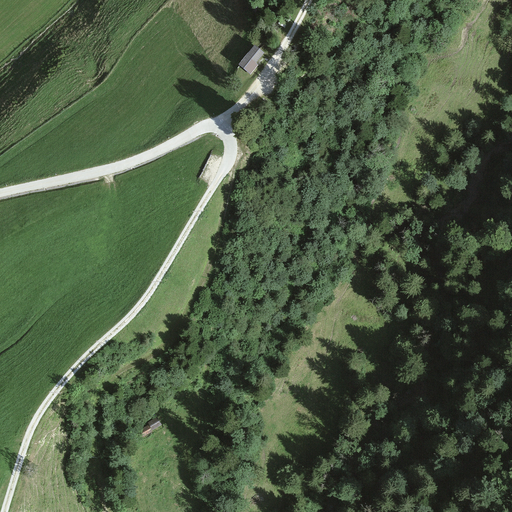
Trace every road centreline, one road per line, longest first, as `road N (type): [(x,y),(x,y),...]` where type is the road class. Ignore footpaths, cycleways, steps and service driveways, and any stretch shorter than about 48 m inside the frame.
road 1 (track): [(0,193),(125,164),(207,126),(224,129),(231,146),(148,295),(48,399),(4,511)]
road 2 (track): [(92,457),(108,383),(160,351),(208,270),(232,176),(229,157)]
road 3 (track): [(219,126),(271,67),(309,0)]
